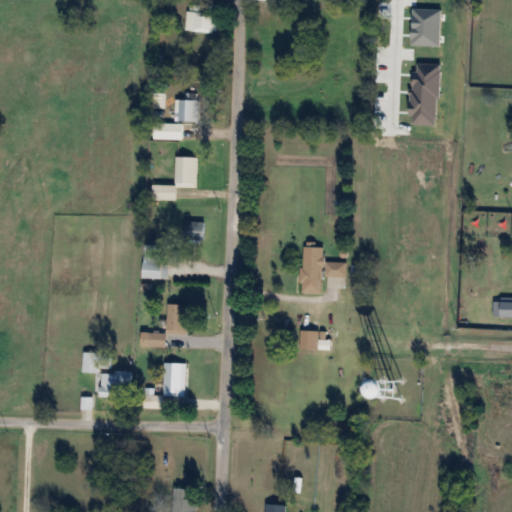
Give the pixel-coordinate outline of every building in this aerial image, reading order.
[(185,30),(217,33),(218,13),(187,11),(185,30)] [(178,99),(178,121),(200,121),(200,99),(178,99)] [(168,138),(168,126),(156,126),(156,138),(168,138)] [(197,187),(198,157),(176,156),(176,185),(152,185),(152,200),(177,200),(177,187),(197,187)] [(70,168),(51,164),(48,180),(66,184),(70,168)] [(206,222),(186,222),(186,239),(206,239),(206,222)] [(170,253),(143,253),(143,278),(170,279),(170,253)] [(323,293),(324,276),(347,277),(347,262),(303,260),(301,292),(323,293)] [(189,335),(190,305),(167,304),(167,333),(148,332),(148,346),(167,347),(167,335),(189,335)] [(300,350),(320,350),(320,331),(300,331),(300,350)] [(99,374),(100,352),(83,352),(83,374),(99,374)] [(187,363),(165,363),(164,395),(144,395),(144,408),(164,409),(165,395),(186,396),(187,363)] [(102,397),(131,397),(131,371),(102,371),(102,397)] [(197,511),(198,489),(174,488),(172,511),(197,511)]
